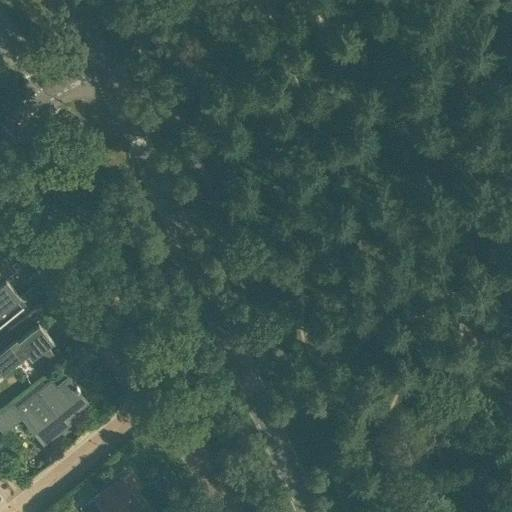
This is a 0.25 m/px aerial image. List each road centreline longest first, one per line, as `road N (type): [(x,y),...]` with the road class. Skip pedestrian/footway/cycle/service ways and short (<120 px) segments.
road 1 (secondary): [(308,511),(104,69)]
road 2 (residential): [(0,192),(151,401)]
road 3 (residential): [(14,511),(151,401)]
road 4 (residential): [(151,401),(230,511)]
